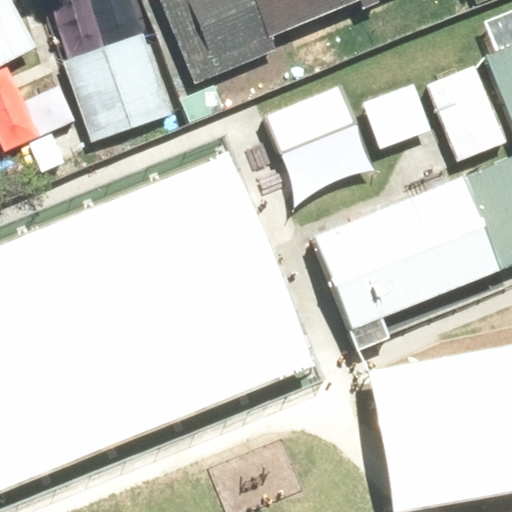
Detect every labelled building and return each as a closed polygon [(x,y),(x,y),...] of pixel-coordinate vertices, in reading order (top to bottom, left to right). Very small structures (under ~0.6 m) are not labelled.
[(159,0),(183,60),(266,27),(260,13),(292,0),(159,0)] [(318,207),(355,311),(511,243),(511,24),(443,54),(479,137),(318,207)] [(152,36),(68,64),(95,144),(179,116),(152,36)] [(345,88),(267,121),(283,158),(361,125),(345,88)] [(228,157),(0,250),(0,490),(313,364),(228,157)] [(511,339),(368,362),(391,508),(511,489),(511,339)]
